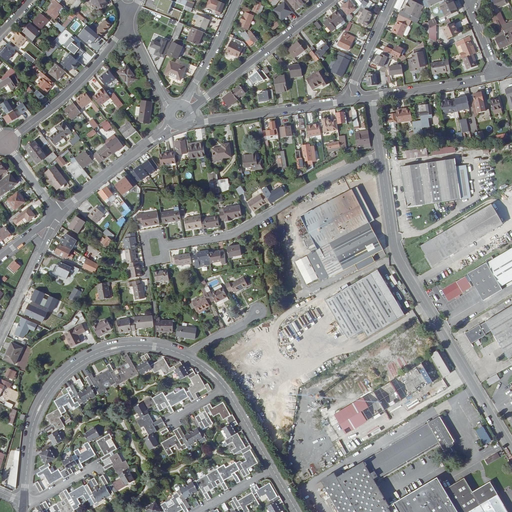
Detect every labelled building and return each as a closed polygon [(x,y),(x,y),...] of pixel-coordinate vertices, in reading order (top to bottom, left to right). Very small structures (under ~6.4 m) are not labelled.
[(62,7),(54,0),(52,0),(51,3),(52,4),(50,7),(51,8),(49,11),(51,13),(50,15),(56,19),(60,14),(58,12),(62,7)] [(77,0),(69,11),(73,14),(83,0),(77,0)] [(108,5),(105,0),(91,0),(97,10),(108,5)] [(153,0),(149,10),(157,13),(158,9),(162,10),(163,8),(160,6),(161,4),(153,0)] [(225,4),(214,0),(209,0),(206,7),(216,11),(215,13),(220,15),(225,4)] [(308,0),(288,0),(296,10),(308,0)] [(352,0),(342,8),(346,13),(344,14),(346,17),(348,15),(355,9),(353,6),(355,4),(352,0)] [(358,4),(355,0),(351,0),(352,0),(355,4),(353,6),(355,9),(358,12),(361,7),(358,4)] [(421,10),(423,6),(411,0),(410,0),(409,4),(407,3),(405,8),(407,8),(405,12),(401,11),(399,15),(400,15),(411,21),(417,23),(419,19),(417,19),(420,13),(421,13),(422,12),(422,11),(422,10),(421,10)] [(458,11),(452,0),(440,6),(446,17),(458,11)] [(504,0),(493,0),(497,8),(506,4),(504,0)] [(281,21),(293,12),(285,1),(273,11),(281,21)] [(257,2),(253,11),(260,15),(264,7),(261,5),(262,4),(257,2)] [(373,13),(362,8),(360,11),(364,13),(360,22),(367,26),(373,13)] [(338,11),(327,19),(328,20),(325,23),(331,32),(336,28),(335,27),(344,20),(338,11)] [(248,30),(254,15),(249,13),(246,12),(244,17),(242,17),(240,22),(242,22),(240,27),(248,30)] [(504,31),(511,26),(511,21),(506,24),(500,12),(496,14),(504,31)] [(49,20),(41,13),(33,23),(41,29),(49,20)] [(195,29),(203,32),(205,33),(210,20),(195,14),(194,19),(198,21),(195,29)] [(409,26),(411,21),(400,15),(397,21),(398,21),(396,26),(395,29),(394,28),(392,32),(402,37),(404,34),(408,26),(409,26)] [(501,27),(497,18),(493,20),(495,23),(492,24),(493,27),(496,26),(498,29),(501,27)] [(166,23),(173,26),(171,29),(176,30),(179,23),(168,19),(166,23)] [(429,29),(436,26),(437,25),(434,19),(429,21),(429,29)] [(99,28),(93,24),(90,27),(101,37),(111,25),(105,20),(99,28)] [(276,23),(275,21),(270,25),(274,30),(279,25),(277,23),(276,23)] [(179,22),(179,23),(176,30),(172,39),(177,41),(184,25),(179,22)] [(60,34),(65,28),(63,26),(59,23),(56,27),(60,30),(59,32),(60,34)] [(79,23),(73,30),(79,35),(85,28),(79,23)] [(23,32),(33,40),(40,33),(30,24),(23,32)] [(459,33),(457,29),(455,29),(454,28),(452,29),(451,25),(443,29),(448,38),(459,33)] [(203,32),(195,29),(193,28),(188,41),(198,45),(203,32)] [(251,31),(250,31),(248,33),(246,31),(242,34),(246,40),(246,41),(250,46),(258,40),(252,33),(251,31)] [(506,35),(504,31),(494,35),(496,39),(500,49),(510,44),(506,35)] [(20,48),(27,39),(21,34),(18,32),(16,35),(17,37),(13,42),(20,48)] [(32,43),(33,40),(23,32),(21,34),(27,39),(32,43)] [(348,51),(355,37),(346,33),(339,46),(348,51)] [(473,50),(469,41),(471,41),(469,36),(455,43),(456,47),(460,46),(466,58),(473,54),(476,53),(474,50),(473,50)] [(70,51),(78,42),(72,38),(67,43),(65,41),(63,44),(70,51)] [(244,43),(233,38),(232,42),(243,47),(246,45),(244,43)] [(164,58),(170,43),(164,41),(163,45),(155,42),(152,49),(157,51),(158,51),(156,56),(161,58),(161,57),(164,58)] [(184,44),(179,41),(178,45),(173,43),(167,55),(177,60),(184,44)] [(243,47),(232,42),(227,52),(238,57),(243,47)] [(304,50),(298,42),(288,50),(294,58),(304,50)] [(16,51),(7,43),(0,52),(0,54),(7,61),(16,51)] [(48,57),(57,47),(52,43),(43,53),(48,57)] [(320,58),(329,47),(327,45),(316,53),(320,58)] [(383,52),(384,52),(393,56),(400,59),(404,57),(403,55),(405,50),(397,46),(394,51),(386,47),(383,52)] [(415,54),(412,55),(413,59),(408,60),(411,71),(415,70),(415,68),(426,66),(423,53),(422,50),(414,51),(415,54)] [(315,62),(319,60),(312,51),(309,54),(315,62)] [(351,57),(341,52),(332,72),(342,76),(351,57)] [(393,56),(384,52),(382,57),(378,56),(375,64),(379,66),(384,68),(382,73),(383,73),(385,73),(393,56)] [(26,53),(23,57),(31,64),(35,60),(26,53)] [(78,62),(68,53),(60,63),(70,71),(78,62)] [(475,58),(473,54),(466,58),(463,59),(468,70),(477,66),(474,59),(475,58)] [(450,70),(448,60),(445,60),(445,61),(431,64),(433,74),(447,72),(447,71),(450,70)] [(180,80),(186,68),(170,61),(165,74),(180,80)] [(30,67),(28,63),(18,68),(19,72),(30,67)] [(50,73),(58,80),(65,71),(57,65),(50,73)] [(118,72),(128,86),(137,79),(127,65),(118,72)] [(300,68),(299,65),(288,66),(290,71),(291,78),(302,76),(300,68)] [(391,75),(403,73),(402,65),(390,67),(391,75)] [(4,81),(17,73),(11,68),(2,80),(4,81)] [(323,70),(307,80),(313,90),(322,84),(323,86),(330,82),(323,70)] [(100,78),(106,86),(115,79),(109,71),(100,78)] [(41,72),(39,75),(42,78),(39,81),(40,83),(38,85),(47,92),(52,86),(51,86),(54,82),(41,72)] [(16,77),(19,75),(17,73),(4,81),(1,83),(0,83),(0,87),(1,89),(8,84),(12,89),(16,87),(15,85),(19,82),(16,77)] [(370,77),(367,78),(368,87),(377,85),(376,74),(370,75),(370,77)] [(278,76),(274,76),(277,93),(287,91),(285,76),(278,77),(278,76)] [(259,94),(263,92),(262,91),(269,88),(265,80),(255,84),(259,94)] [(240,86),(232,92),(237,99),(245,93),(240,86)] [(101,106),(111,98),(110,97),(103,88),(99,92),(100,93),(94,98),(101,106)] [(35,93),(40,100),(45,96),(38,90),(35,93)] [(231,92),(223,98),(229,106),(238,100),(237,99),(231,92)] [(92,101),(86,93),(76,101),(82,109),(92,101)] [(110,97),(111,98),(118,107),(122,103),(114,93),(110,97)] [(475,100),(471,100),(475,114),(486,111),(481,93),(474,95),(475,100)] [(467,97),(455,99),(456,102),(458,111),(469,108),(467,97)] [(503,113),(499,99),(491,102),(494,115),(503,113)] [(149,124),(153,102),(142,100),(139,123),(149,124)] [(7,114),(13,111),(7,101),(1,105),(7,114)] [(444,102),(440,103),(442,113),(453,111),(457,111),(456,102),(451,102),(451,101),(447,101),(447,103),(444,103),(444,102)] [(22,114),(28,110),(23,103),(17,107),(22,114)] [(81,112),(74,103),(65,110),(72,120),(81,112)] [(421,121),(413,123),(414,133),(420,133),(419,130),(422,130),(422,126),(429,125),(428,116),(432,115),(431,104),(419,106),(421,121)] [(108,110),(104,114),(106,117),(111,113),(110,113),(116,108),(114,106),(112,107),(110,106),(107,108),(108,110)] [(398,124),(413,122),(411,110),(401,111),(401,110),(396,111),(398,124)] [(9,124),(18,118),(14,111),(5,117),(9,124)] [(348,123),(347,116),(346,116),(346,112),(337,113),(339,124),(345,123),(346,124),(348,123)] [(391,135),(399,134),(399,130),(396,130),(395,123),(397,123),(396,114),(388,115),(391,135)] [(473,115),(467,120),(472,125),(478,120),(473,115)] [(324,132),(338,130),(337,122),(332,122),(331,121),(331,120),(330,120),(329,120),(328,120),(328,118),(322,119),(324,132)] [(459,120),(462,133),(469,131),(466,118),(459,120)] [(94,120),(89,124),(94,129),(99,126),(94,120)] [(106,120),(101,124),(106,131),(112,127),(106,120)] [(71,132),(65,125),(66,125),(64,122),(57,127),(59,130),(50,138),(55,144),(71,132)] [(136,130),(130,122),(120,130),(126,138),(136,130)] [(270,122),(271,128),(271,130),(267,131),(268,136),(278,135),(277,129),(276,129),(275,122),(270,122)] [(309,136),(321,135),(319,124),(314,125),(314,127),(308,128),(309,136)] [(440,141),(437,124),(433,125),(434,138),(430,138),(430,142),(440,141)] [(291,126),(280,127),(282,138),(292,136),(291,126)] [(98,134),(94,129),(87,135),(90,139),(95,135),(95,136),(98,134)] [(355,133),(357,147),(365,145),(365,148),(371,146),(370,136),(360,138),(359,132),(355,133)] [(391,135),(385,136),(386,142),(400,142),(399,134),(391,135)] [(71,142),(74,145),(81,139),(78,136),(71,142)] [(106,145),(109,148),(112,153),(113,154),(123,146),(117,138),(106,145)] [(189,146),(188,140),(176,142),(178,154),(190,152),(189,149),(189,146)] [(32,156),(40,149),(34,141),(26,148),(32,156)] [(337,151),(341,150),(339,142),(335,143),(332,143),(327,144),(329,152),(337,151)] [(207,165),(204,144),(200,145),(200,147),(189,149),(190,152),(191,159),(200,158),(200,159),(201,159),(202,166),(207,165)] [(222,147),(213,149),(214,160),(232,157),(230,144),(222,145),(222,147)] [(99,163),(112,153),(109,148),(106,145),(93,155),(99,163)] [(455,148),(455,147),(431,149),(427,150),(427,149),(406,152),(407,160),(428,157),(428,156),(432,156),(455,153),(455,148)] [(40,149),(32,156),(38,163),(46,157),(40,149)] [(83,169),(96,158),(93,155),(88,149),(75,159),(77,161),(83,169)] [(314,167),(311,150),(303,152),(303,156),(303,158),(306,158),(308,171),(309,170),(314,167)] [(59,156),(56,151),(50,156),(51,158),(49,160),(51,163),(56,159),(59,156)] [(175,153),(160,154),(161,164),(176,163),(175,153)] [(257,161),(256,154),(243,156),(245,167),(253,166),(253,170),(263,169),(262,160),(257,161)] [(66,163),(60,156),(59,156),(56,159),(62,167),(66,163)] [(148,159),(139,166),(144,173),(147,171),(149,175),(153,172),(150,169),(153,166),(148,159)] [(471,198),(467,165),(456,167),(455,160),(402,168),(408,207),(471,198)] [(488,177),(486,160),(478,161),(480,178),(488,177)] [(76,178),(82,174),(85,171),(83,169),(77,161),(68,168),(76,178)] [(49,180),(57,190),(66,184),(62,180),(64,178),(55,166),(45,173),(50,179),(49,180)] [(126,168),(124,170),(134,182),(139,178),(133,170),(130,173),(126,168)] [(208,175),(209,182),(211,193),(222,192),(220,180),(216,181),(215,175),(214,175),(213,174),(208,175)] [(17,183),(11,175),(0,182),(0,194),(1,196),(17,183)] [(125,178),(116,185),(123,195),(132,187),(125,178)] [(228,180),(220,180),(222,192),(225,191),(229,190),(228,180)] [(266,196),(269,201),(274,199),(275,201),(286,193),(282,186),(266,196)] [(108,199),(113,195),(107,187),(99,193),(105,201),(109,205),(111,203),(108,199)] [(357,187),(352,190),(369,223),(374,221),(357,187)] [(383,251),(352,190),(301,217),(302,220),(309,233),(304,236),(303,236),(311,253),(307,255),(321,283),(320,283),(321,286),(372,260),(370,258),(383,251)] [(18,193),(8,201),(15,210),(25,202),(18,193)] [(254,211),(269,201),(266,196),(265,194),(262,196),(261,195),(249,203),(254,211)] [(124,216),(131,210),(125,203),(122,205),(126,210),(122,213),(124,216)] [(504,225),(492,204),(431,240),(432,241),(421,247),(433,266),(443,260),(444,261),(504,225)] [(232,220),(232,218),(242,216),(240,206),(224,209),(224,210),(220,211),(221,220),(226,219),(227,221),(232,220)] [(96,207),(89,217),(96,223),(104,214),(96,207)] [(22,219),(25,217),(28,222),(32,218),(34,217),(35,216),(29,208),(21,214),(13,220),(16,224),(22,219)] [(163,223),(182,220),(180,210),(161,213),(163,223)] [(19,212),(11,218),(13,220),(21,214),(19,212)] [(159,224),(157,212),(137,215),(137,216),(135,216),(136,222),(138,222),(139,224),(143,223),(144,227),(159,224)] [(76,216),(69,228),(78,233),(85,222),(76,216)] [(187,230),(203,227),(202,219),(201,216),(185,219),(187,230)] [(202,219),(203,227),(203,229),(220,226),(218,216),(202,219)] [(309,233),(302,220),(300,221),(304,228),(301,230),(304,236),(309,233)] [(11,234),(6,227),(0,231),(0,241),(2,239),(3,240),(11,234)] [(107,229),(104,233),(108,237),(113,241),(114,242),(116,237),(107,229)] [(126,250),(137,248),(135,233),(127,235),(128,238),(124,239),(126,250)] [(61,239),(62,240),(60,244),(71,250),(77,240),(66,234),(64,237),(62,236),(61,239)] [(107,248),(113,241),(108,237),(106,239),(103,237),(99,241),(107,248)] [(60,245),(56,253),(59,255),(59,256),(65,259),(65,258),(67,258),(71,251),(60,245)] [(227,247),(229,257),(242,255),(240,245),(227,247)] [(128,264),(137,262),(135,249),(125,251),(128,264)] [(487,264),(443,291),(449,301),(455,297),(457,299),(460,297),(459,295),(472,287),(470,283),(472,282),(483,302),(502,290),(501,287),(511,280),(511,249),(494,260),(492,257),(485,261),(487,264)] [(210,261),(209,253),(209,251),(198,253),(198,256),(195,257),(197,268),(200,267),(199,263),(210,261)] [(209,253),(210,261),(211,263),(222,261),(223,265),(226,264),(225,254),(221,255),(220,253),(220,251),(212,253),(209,253)] [(384,253),(383,251),(370,258),(372,260),(384,253)] [(180,265),(192,264),(192,263),(190,254),(173,257),(174,263),(176,263),(176,264),(180,264),(180,265)] [(306,256),(295,262),(306,284),(318,278),(306,256)] [(92,271),(95,263),(87,259),(85,263),(83,268),(91,272),(92,271)] [(15,272),(20,266),(15,261),(9,266),(15,272)] [(66,279),(72,268),(60,262),(56,269),(55,268),(52,273),(57,275),(57,274),(66,279)] [(129,264),(131,278),(138,277),(142,276),(140,262),(129,264)] [(378,270),(281,328),(285,334),(298,357),(304,366),(363,330),(368,337),(405,315),(378,270)] [(166,281),(170,280),(168,271),(165,272),(164,271),(155,273),(156,282),(166,280),(166,281)] [(234,290),(235,293),(249,286),(244,277),(231,285),(230,283),(226,285),(230,293),(234,290)] [(141,285),(140,281),(132,282),(135,300),(145,299),(143,284),(141,285)] [(100,300),(111,298),(108,286),(110,286),(109,282),(97,284),(100,300)] [(216,301),(217,303),(223,299),(224,302),(225,303),(230,300),(222,285),(215,288),(216,291),(213,293),(212,290),(207,292),(212,301),(212,302),(216,301)] [(74,304),(78,295),(73,292),(69,301),(74,304)] [(212,301),(207,292),(204,294),(205,295),(193,302),(198,312),(206,308),(210,305),(209,303),(212,301)] [(47,312),(29,304),(24,314),(42,323),(47,312)] [(505,354),(508,359),(511,356),(511,306),(486,322),(480,326),(480,325),(465,334),(472,344),(486,336),(486,335),(491,331),(497,341),(505,354)] [(135,320),(135,329),(154,327),(153,316),(134,317),(135,320)] [(22,318),(14,334),(22,338),(27,334),(29,329),(34,331),(37,325),(22,318)] [(160,318),(157,318),(156,332),(173,332),(173,321),(160,321),(160,318)] [(136,330),(135,329),(135,320),(130,321),(130,319),(117,321),(120,333),(136,330)] [(101,335),(112,329),(107,320),(93,327),(99,337),(102,336),(101,335)] [(86,332),(82,325),(75,328),(75,329),(65,334),(72,348),(82,343),(78,335),(86,332)] [(197,329),(178,326),(176,337),(195,339),(197,329)] [(298,357),(285,334),(283,336),(288,344),(286,345),(295,359),(298,357)] [(15,364),(23,348),(12,343),(4,359),(15,364)] [(437,351),(431,355),(444,377),(450,374),(437,351)] [(121,366),(128,380),(139,374),(127,354),(124,356),(130,367),(127,368),(125,364),(121,366)] [(152,369),(151,365),(149,362),(152,360),(148,354),(144,355),(141,357),(144,363),(138,366),(143,375),(152,369)] [(330,369),(345,360),(343,357),(334,363),(329,366),(330,369)] [(176,370),(183,365),(181,362),(170,368),(164,358),(151,365),(152,369),(155,374),(162,370),(165,376),(176,370)] [(128,380),(121,366),(117,369),(119,373),(116,375),(110,364),(107,366),(109,370),(117,383),(118,385),(128,380)] [(433,383),(421,364),(418,365),(402,375),(386,385),(352,405),(327,420),(339,439),(433,383)] [(183,365),(176,370),(181,380),(186,378),(186,379),(189,378),(190,379),(191,378),(197,375),(193,369),(188,372),(183,365)] [(5,376),(13,379),(16,372),(9,369),(5,376)] [(117,383),(109,370),(95,378),(92,374),(89,376),(99,394),(99,395),(105,392),(104,390),(106,389),(103,384),(109,381),(112,386),(117,383)] [(205,385),(199,374),(191,378),(195,385),(189,388),(195,400),(199,398),(196,394),(206,388),(209,393),(213,390),(209,383),(205,385)] [(497,374),(486,381),(490,386),(500,380),(497,374)] [(99,394),(89,376),(86,378),(91,387),(84,390),(78,394),(83,403),(99,394)] [(1,379),(0,381),(0,383),(6,386),(10,388),(12,383),(1,379)] [(352,405),(386,385),(384,381),(349,402),(352,405)] [(83,403),(78,394),(73,385),(66,389),(69,393),(54,401),(59,409),(62,414),(67,412),(64,406),(69,403),(72,409),(74,408),(75,409),(81,406),(83,403)] [(175,394),(174,392),(166,397),(172,407),(189,397),(192,402),(195,400),(190,390),(187,392),(184,388),(175,394)] [(164,393),(153,398),(156,405),(160,412),(165,409),(162,405),(165,404),(171,414),(175,412),(172,407),(166,397),(164,393)] [(143,402),(135,407),(141,418),(150,414),(147,410),(156,405),(153,398),(151,396),(143,401),(143,402)] [(211,403),(207,405),(211,413),(214,417),(220,414),(223,421),(226,419),(230,425),(237,421),(233,415),(232,415),(224,402),(213,408),(211,403)] [(204,430),(214,424),(208,414),(211,413),(207,405),(203,407),(206,411),(202,413),(205,417),(202,419),(200,414),(195,417),(196,418),(193,420),(198,429),(203,438),(207,436),(204,430)] [(9,424),(12,425),(17,411),(12,408),(8,423),(9,424)] [(62,414),(59,409),(47,416),(52,425),(44,429),(46,433),(55,427),(57,431),(57,432),(65,428),(60,418),(63,416),(62,414)] [(137,421),(141,429),(144,427),(149,436),(153,434),(158,432),(155,427),(164,422),(161,419),(154,423),(150,414),(141,418),(137,421)] [(453,443),(455,442),(440,417),(338,477),(335,473),(321,481),(339,511),(508,511),(491,483),(474,493),(466,479),(446,491),(439,479),(390,507),(375,481),(381,477),(382,479),(438,446),(439,447),(441,446),(447,456),(453,452),(451,448),(453,446),(454,446),(454,445),(453,443)] [(228,439),(237,433),(234,427),(238,424),(237,421),(230,425),(222,429),(228,439)] [(480,429),(477,431),(485,445),(491,441),(481,424),(478,426),(480,429)] [(162,443),(169,456),(174,454),(171,449),(176,446),(179,451),(181,449),(183,451),(188,448),(188,447),(191,445),(186,436),(180,427),(173,431),(176,435),(162,443)] [(84,434),(89,442),(100,436),(95,428),(84,434)] [(198,429),(191,433),(197,442),(203,438),(198,429)] [(57,432),(57,431),(49,436),(53,442),(41,449),(43,453),(50,449),(63,441),(57,432)] [(191,445),(197,442),(191,433),(186,436),(191,445)] [(237,433),(228,439),(225,440),(228,445),(233,443),(236,448),(232,450),(235,455),(241,451),(243,454),(251,449),(252,449),(251,445),(247,448),(238,433),(237,433)] [(110,458),(114,455),(113,452),(117,450),(115,445),(111,447),(108,442),(113,439),(110,434),(97,442),(105,456),(101,459),(103,462),(110,458)] [(149,436),(144,439),(151,450),(160,445),(153,434),(149,436)] [(78,458),(82,464),(96,455),(89,442),(84,445),(86,450),(81,453),(79,449),(74,452),(78,458)] [(205,444),(200,448),(205,455),(210,451),(205,444)] [(41,471),(49,467),(51,466),(49,463),(56,459),(50,449),(43,453),(40,454),(46,464),(39,468),(41,471)] [(240,470),(245,478),(251,474),(248,469),(259,463),(251,449),(243,454),(247,461),(240,464),(243,469),(240,470)] [(114,455),(110,458),(112,462),(104,467),(106,471),(113,466),(118,475),(119,475),(128,470),(131,468),(126,461),(123,462),(118,453),(114,455)] [(482,462),(486,467),(501,458),(498,453),(485,460),(482,462)] [(67,459),(71,468),(77,465),(80,470),(84,467),(83,466),(82,464),(78,458),(75,460),(73,456),(67,459)] [(61,472),(63,478),(64,479),(70,475),(74,473),(71,468),(67,459),(63,462),(66,468),(61,472)] [(289,461),(283,465),(296,488),(303,484),(289,461)] [(236,462),(234,463),(226,467),(225,464),(220,467),(227,479),(233,476),(237,483),(241,481),(236,473),(240,470),(238,467),(237,464),(236,462)] [(49,467),(41,471),(37,474),(39,478),(44,475),(50,485),(63,478),(61,472),(59,469),(53,473),(49,467)] [(220,467),(210,473),(216,482),(219,480),(225,490),(228,488),(224,481),(227,479),(220,467)] [(128,470),(119,475),(122,478),(112,484),(117,492),(126,487),(126,486),(134,481),(128,470)] [(11,471),(8,484),(16,487),(18,473),(11,471)] [(216,482),(210,473),(200,479),(205,488),(208,486),(210,491),(218,486),(216,482)] [(99,490),(104,499),(114,493),(104,475),(100,477),(105,486),(99,490)] [(187,486),(192,495),(198,492),(203,500),(206,498),(207,501),(211,499),(205,488),(200,479),(197,480),(196,480),(187,486)] [(44,491),(39,481),(35,484),(40,493),(44,491)] [(272,504),(281,498),(280,495),(278,496),(270,483),(259,489),(257,484),(253,486),(258,493),(262,501),(268,498),(272,504)] [(104,499),(99,490),(93,493),(88,484),(85,486),(91,499),(95,505),(104,499)] [(91,499),(85,486),(84,485),(69,494),(78,509),(80,507),(79,506),(81,504),(78,499),(83,496),(86,501),(91,499)] [(192,495),(187,486),(181,489),(177,491),(178,493),(187,511),(188,511),(189,511),(188,509),(191,507),(186,499),(192,495)] [(258,493),(253,486),(250,488),(253,492),(238,500),(236,497),(232,499),(233,500),(239,511),(248,511),(250,511),(247,506),(253,503),(256,508),(260,505),(254,495),(258,493)] [(78,509),(69,494),(67,490),(60,493),(66,504),(63,506),(61,502),(57,504),(60,511),(73,511),(75,511),(74,511),(78,509)] [(165,511),(179,511),(183,510),(184,511),(187,511),(178,493),(172,496),(173,498),(161,505),(162,507),(165,511)] [(270,511),(280,511),(282,511),(278,505),(283,502),(281,498),(272,504),(267,506),(270,511)] [(233,511),(239,511),(233,500),(230,502),(235,511),(233,511)] [(60,511),(57,504),(53,506),(55,510),(52,511),(46,502),(42,504),(47,511),(60,511)] [(156,502),(145,508),(147,511),(165,511),(162,507),(159,509),(156,502)]
